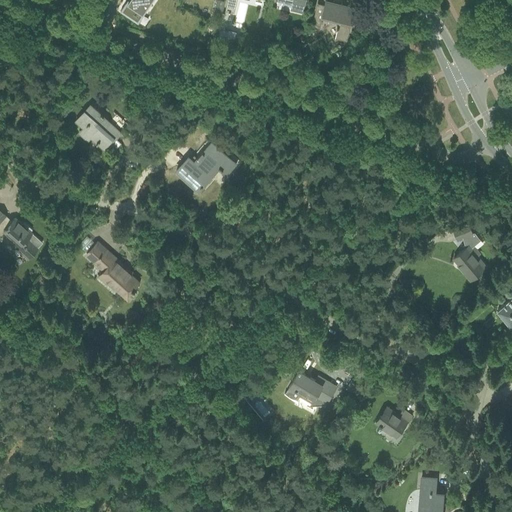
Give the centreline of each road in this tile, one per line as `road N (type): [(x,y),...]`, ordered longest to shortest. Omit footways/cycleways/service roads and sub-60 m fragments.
road 1 (residential): [(407,353),(360,339),(185,230),(50,188),(0,156)]
road 2 (residential): [(440,154),(341,114),(25,15)]
road 3 (track): [(292,296),(19,511)]
road 4 (track): [(0,304),(242,511)]
road 5 (residential): [(469,413),(480,398),(483,365),(473,350),(407,353)]
